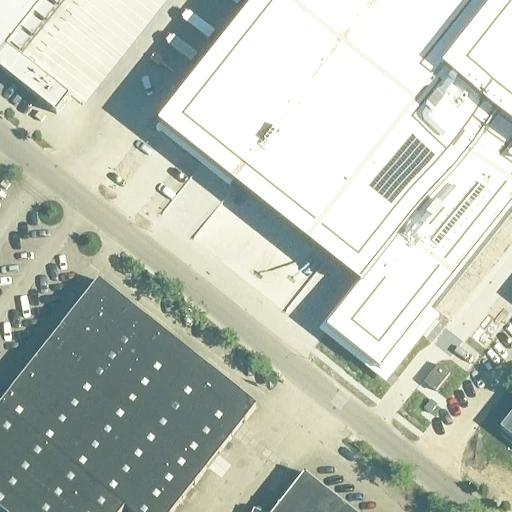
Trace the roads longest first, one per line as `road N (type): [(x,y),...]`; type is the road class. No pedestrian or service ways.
road 1 (unclassified): [(95,210),(480,511)]
road 2 (unknown): [(433,473),(511,371)]
road 3 (unclassified): [(95,210),(0,132)]
